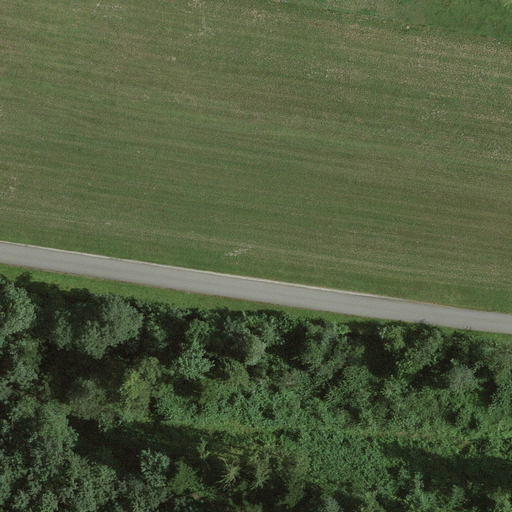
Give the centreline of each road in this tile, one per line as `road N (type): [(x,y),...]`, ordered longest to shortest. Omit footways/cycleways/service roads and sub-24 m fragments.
road 1 (unclassified): [(511,322),(0,252)]
road 2 (track): [(511,434),(452,439),(192,424),(26,389)]
road 3 (track): [(0,379),(149,470),(243,511)]
